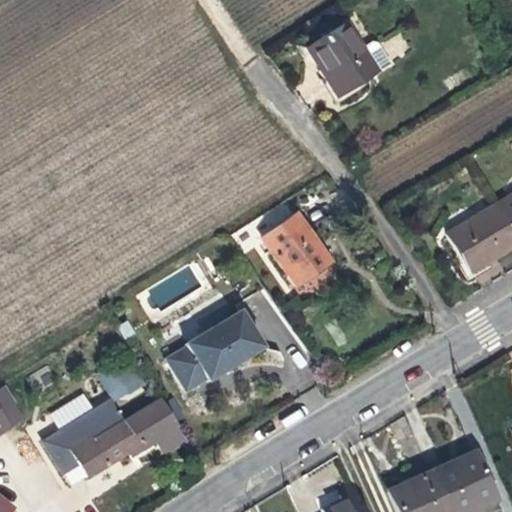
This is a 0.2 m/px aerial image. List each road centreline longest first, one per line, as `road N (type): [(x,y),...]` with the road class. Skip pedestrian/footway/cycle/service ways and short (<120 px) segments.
road 1 (residential): [(250,62),(378,222),(462,345)]
road 2 (tertiary): [(185,511),(462,345)]
